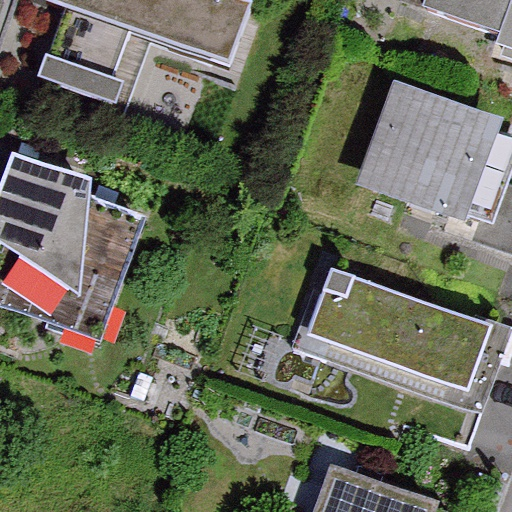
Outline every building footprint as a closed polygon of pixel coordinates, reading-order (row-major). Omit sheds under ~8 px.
[(88,0),(61,81),(129,104),(153,31),(270,69),(289,11),(254,0),(88,0)] [(511,0),(453,0),(450,8),(511,29),(511,0)] [(511,222),(511,117),(419,88),(384,194),(508,235),(511,222)] [(23,241),(5,293),(129,336),(165,231),(117,215),(123,197),(33,166),(9,236),(23,241)] [(511,328),(332,265),(310,328),(499,394),(511,355),(511,328)] [(464,511),(465,511),(353,472),(338,511),(464,511)]
